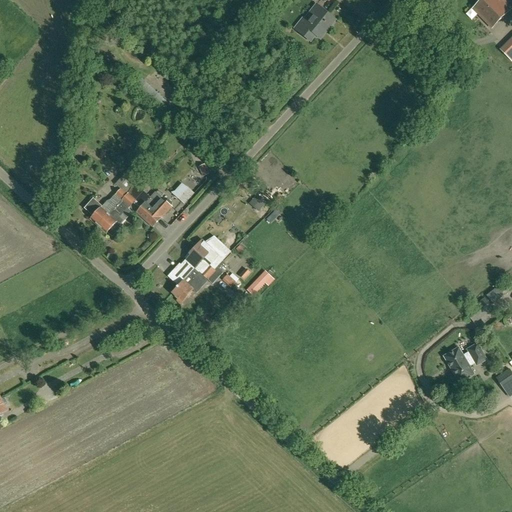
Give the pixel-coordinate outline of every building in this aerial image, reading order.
[(482,0),(473,9),(492,28),(511,9),(501,0),(482,0)] [(328,25),(330,26),(335,19),(315,3),(295,29),(310,41),(315,35),(318,37),(328,25)] [(511,62),(511,39),(501,51),(511,62)] [(133,87),(158,110),(165,102),(140,80),(133,87)] [(204,164),(198,167),(203,177),(209,174),(204,164)] [(135,183),(134,183),(134,184),(124,174),(115,184),(121,190),(101,210),(91,201),(84,208),(93,216),(91,219),(99,226),(127,195),(129,193),(135,183)] [(135,201),(136,200),(144,192),(143,191),(145,189),(136,181),(134,183),(135,183),(129,193),(127,195),(99,226),(107,233),(108,232),(112,236),(123,225),(122,224),(127,218),(123,214),(128,209),(135,201)] [(179,183),(170,194),(183,205),(192,194),(179,183)] [(150,198),(144,192),(136,200),(135,201),(137,203),(135,205),(140,209),(137,213),(153,227),(171,207),(170,206),(172,205),(171,203),(168,200),(167,200),(165,202),(161,198),(162,196),(162,194),(159,192),(157,192),(156,193),(155,192),(150,198)] [(283,201),(278,196),(274,199),(279,205),(283,201)] [(178,284),(179,285),(180,286),(195,269),(199,273),(199,272),(200,272),(207,265),(209,266),(214,271),(216,268),(217,267),(228,255),(217,244),(212,249),(202,240),(190,253),(191,255),(187,260),(181,266),(180,265),(169,276),(178,284)] [(213,285),(223,273),(217,267),(216,268),(214,271),(209,266),(207,265),(200,272),(199,272),(199,273),(195,269),(180,286),(179,285),(172,293),(182,302),(193,290),(196,294),(208,281),(213,285)] [(246,269),(240,276),(244,280),(250,273),(246,269)] [(253,296),(265,283),(260,277),(247,291),(253,296)] [(484,298),(466,313),(473,323),(492,308),(484,298)] [(458,348),(444,357),(459,383),(473,374),(469,367),(475,363),(476,366),(486,360),(477,345),(467,350),(469,353),(463,356),(458,348)] [(511,379),(502,387),(508,395),(511,392),(511,379)]
